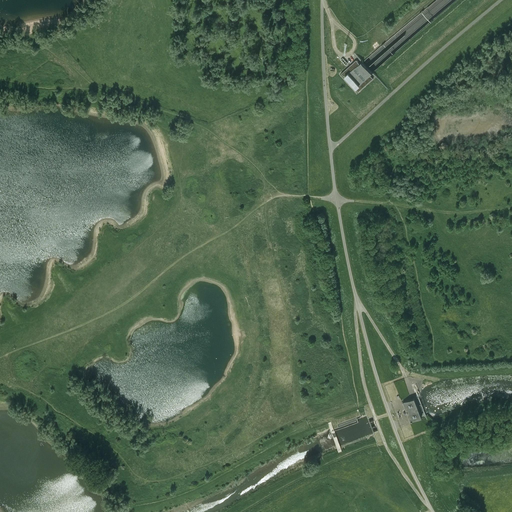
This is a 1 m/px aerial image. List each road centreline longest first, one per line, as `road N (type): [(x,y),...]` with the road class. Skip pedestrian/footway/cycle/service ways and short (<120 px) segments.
road 1 (motorway): [(0,254),(328,0)]
road 2 (motorway): [(312,0),(0,241)]
road 3 (track): [(375,375),(336,200)]
road 4 (track): [(321,0),(330,149)]
road 5 (track): [(430,506),(375,375)]
